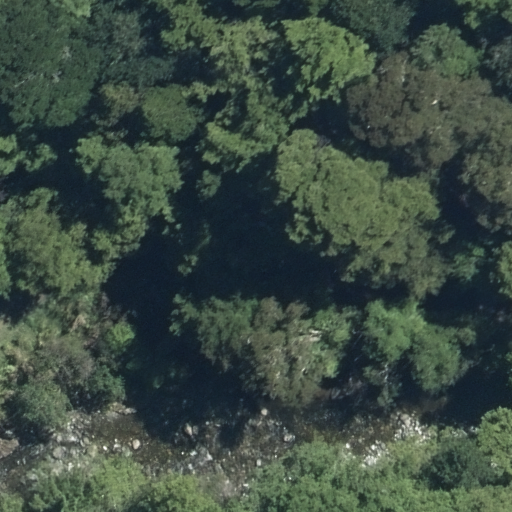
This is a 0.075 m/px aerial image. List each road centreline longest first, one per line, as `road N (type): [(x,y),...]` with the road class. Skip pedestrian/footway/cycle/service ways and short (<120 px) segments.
road 1 (track): [(199,0),(511,245)]
road 2 (track): [(335,107),(0,280)]
